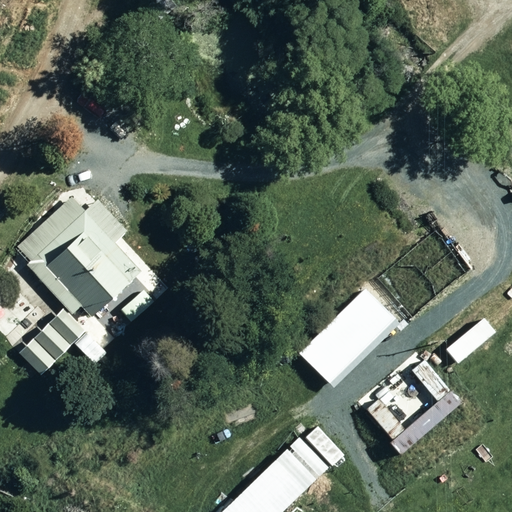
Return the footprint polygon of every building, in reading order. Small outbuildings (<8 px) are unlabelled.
[(107,95),(93,106),(115,136),(129,126),(107,95)] [(75,302),(89,317),(140,273),(114,244),(126,234),(96,198),(26,259),(69,307),(75,302)] [(297,354),(328,385),(390,325),(359,293),(297,354)] [(63,308),(16,349),(37,373),(84,332),(63,308)] [(221,511),(281,511),(330,468),(303,438),(221,511)]
